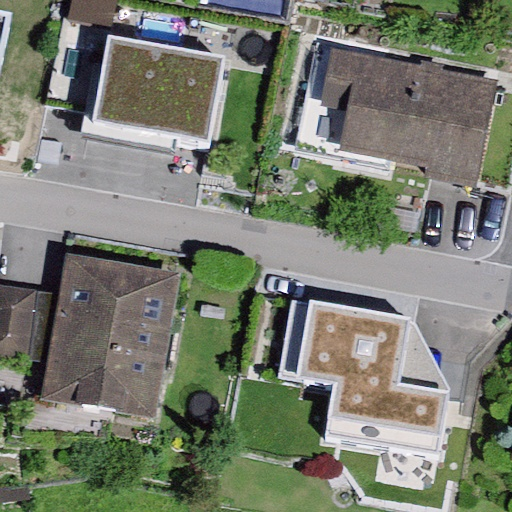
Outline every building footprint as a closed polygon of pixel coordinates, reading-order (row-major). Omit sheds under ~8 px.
[(118,0),(76,0),(72,24),(113,32),(118,0)] [(0,62),(11,16),(0,13),(0,62)] [(229,72),(105,51),(90,139),(214,160),(229,72)] [(493,91),(327,59),(316,111),(340,116),(330,166),(472,194),(493,91)] [(182,275),(67,253),(60,294),(46,364),(40,394),(155,416),(182,275)] [(60,294),(0,284),(0,357),(46,364),(60,294)] [(405,334),(286,313),(272,393),(323,402),(314,455),(433,476),(445,408),(393,399),(405,334)]
